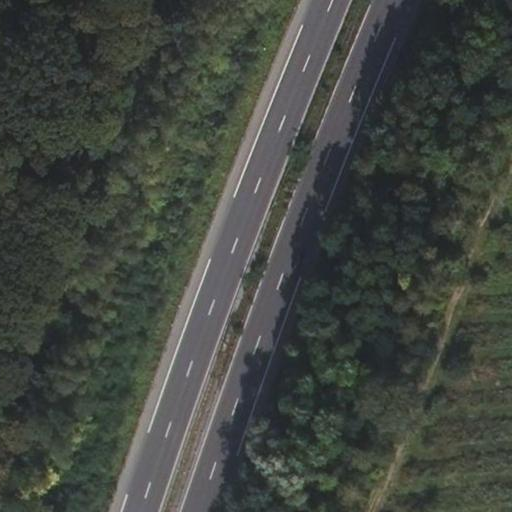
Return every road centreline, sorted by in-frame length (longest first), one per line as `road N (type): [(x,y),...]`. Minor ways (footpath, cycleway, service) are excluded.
road 1 (trunk): [(214,511),(412,0)]
road 2 (trunk): [(334,0),(146,511)]
